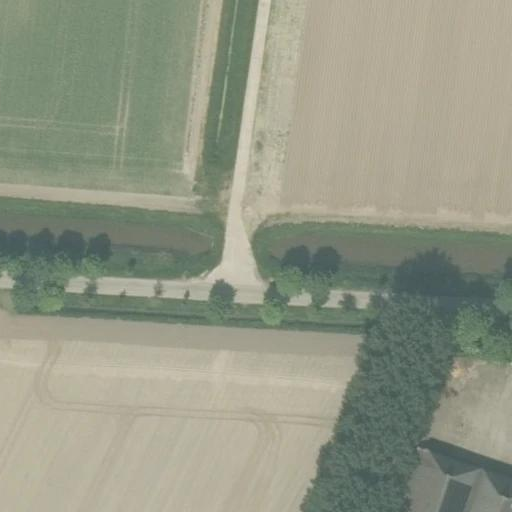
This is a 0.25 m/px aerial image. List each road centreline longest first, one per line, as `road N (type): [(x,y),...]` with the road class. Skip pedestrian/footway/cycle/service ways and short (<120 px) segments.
road 1 (tertiary): [(511,314),(220,301),(0,280)]
road 2 (track): [(220,301),(262,0)]
